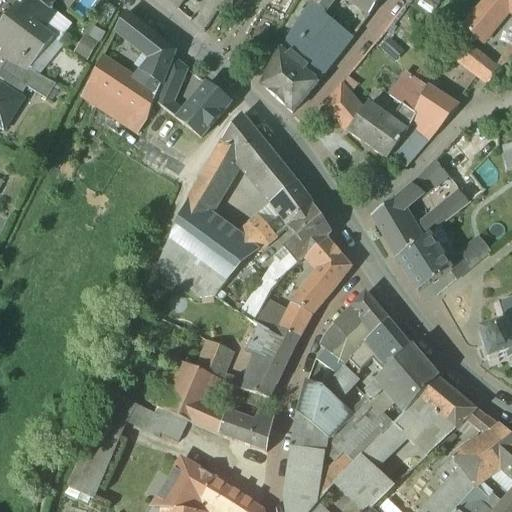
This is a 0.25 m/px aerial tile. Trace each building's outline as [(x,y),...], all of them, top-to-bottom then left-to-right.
[(17,0),(12,8),(42,30),(55,12),(50,8),(55,0),(17,0)] [(166,0),(176,8),(182,0),(166,0)] [(222,0),(217,10),(227,16),(236,0),(222,0)] [(325,10),(311,0),(285,39),(302,54),(311,41),(303,37),(312,23),(318,28),(328,37),(332,32),(338,25),(330,19),(323,14),(325,11),(325,10)] [(311,0),(325,10),(327,8),(328,5),(332,0),(311,0)] [(380,0),(350,0),(370,14),(380,0)] [(422,4),(417,0),(406,0),(402,6),(413,15),(422,4)] [(485,0),(462,28),(481,44),(510,9),(499,0),(485,0)] [(511,0),(499,0),(510,9),(511,10),(511,0)] [(42,30),(12,8),(0,24),(0,57),(6,60),(27,70),(52,38),(42,30)] [(330,11),(327,8),(325,10),(325,11),(323,14),(330,19),(334,13),(330,11)] [(173,53),(124,14),(115,32),(151,58),(141,73),(159,86),(171,57),(173,53)] [(74,50),(87,57),(102,30),(89,22),(74,50)] [(312,23),(303,37),(311,41),(318,28),(312,23)] [(353,37),(338,25),(332,32),(348,44),(353,37)] [(403,50),(387,38),(380,47),(395,60),(403,50)] [(302,54),(285,39),(278,50),(260,85),(292,113),(316,83),(298,67),(303,62),(304,58),(302,54)] [(470,48),(469,49),(459,62),(486,83),(495,69),(470,48)] [(171,57),(159,86),(157,91),(172,103),(186,68),(171,57)] [(100,59),(88,82),(103,92),(117,70),(100,59)] [(27,70),(6,60),(0,69),(0,85),(18,97),(25,87),(34,73),(27,70)] [(135,82),(117,70),(103,92),(144,119),(153,101),(155,95),(135,82)] [(400,107),(412,115),(414,117),(413,113),(427,86),(413,76),(411,79),(403,72),(386,96),(400,107)] [(34,73),(25,87),(45,100),(54,85),(34,73)] [(159,86),(141,73),(135,82),(155,95),(157,91),(159,86)] [(229,103),(205,84),(182,110),(175,119),(200,138),(229,103)] [(0,85),(0,128),(2,130),(22,100),(18,97),(0,85)] [(360,104),(340,86),(322,108),(340,125),(360,104)] [(433,91),(427,86),(413,113),(414,117),(410,124),(428,139),(457,106),(433,91)] [(172,103),(157,91),(155,95),(153,101),(163,109),(175,119),(182,110),(172,103)] [(340,125),(339,127),(387,161),(394,155),(414,117),(400,107),(389,125),(360,104),(340,125)] [(296,184),(240,116),(223,139),(238,160),(257,183),(264,189),(274,200),(296,184)] [(410,124),(394,155),(406,167),(428,139),(410,124)] [(238,160),(223,139),(188,200),(187,203),(205,215),(208,211),(238,160)] [(511,142),(501,144),(505,169),(511,167),(511,142)] [(406,167),(394,155),(387,161),(388,162),(398,176),(406,167)] [(433,161),(409,186),(421,195),(445,176),(433,161)] [(274,200),(269,204),(287,226),(295,219),(310,206),(296,184),(274,200)] [(409,186),(394,199),(403,217),(421,195),(409,186)] [(462,197),(442,213),(448,221),(468,204),(462,197)] [(403,217),(394,199),(370,217),(395,261),(419,243),(413,233),(403,217)] [(205,215),(187,203),(169,239),(189,253),(214,222),(208,218),(205,215)] [(287,226),(269,204),(246,223),(254,232),(255,231),(266,243),(287,226)] [(310,206),(295,219),(303,230),(274,254),(276,256),(288,272),(302,259),(304,257),(325,237),(329,233),(310,206)] [(438,209),(418,226),(419,228),(428,237),(448,221),(442,213),(438,209)] [(214,222),(189,253),(201,261),(226,230),(214,222)] [(428,237),(419,228),(413,233),(419,243),(428,237)] [(241,241),(226,230),(201,261),(227,280),(257,252),(241,241)] [(254,232),(241,241),(256,251),(266,243),(255,231),(254,232)] [(325,237),(304,257),(316,270),(301,290),(321,303),(333,289),(349,267),(325,237)] [(419,243),(395,261),(416,295),(450,273),(447,268),(428,237),(419,243)] [(189,253),(169,239),(154,270),(195,299),(215,296),(227,280),(201,261),(189,253)] [(477,243),(460,257),(470,269),(487,255),(477,243)] [(288,272),(276,256),(268,268),(282,278),(288,272)] [(470,269),(460,257),(447,268),(450,273),(455,281),(470,269)] [(251,294),(249,295),(263,305),(271,290),(272,291),(279,282),(282,278),(268,268),(251,294)] [(215,296),(252,324),(263,305),(249,295),(251,294),(227,280),(215,296)] [(272,291),(271,290),(263,305),(252,324),(260,328),(275,338),(280,327),(292,303),(272,291)] [(301,290),(292,303),(280,327),(299,337),(311,315),(321,303),(301,290)] [(364,294),(333,326),(347,338),(355,330),(362,322),(373,333),(387,320),(364,294)] [(511,303),(499,307),(497,306),(495,308),(498,311),(505,333),(479,341),(488,370),(506,365),(508,372),(511,370),(511,303)] [(409,348),(387,320),(373,333),(358,348),(343,367),(354,379),(372,361),(384,374),(409,348)] [(362,322),(355,330),(358,333),(350,341),(358,348),(373,333),(362,322)] [(333,326),(323,337),(319,345),(323,350),(330,354),(347,338),(333,326)] [(299,337),(280,327),(275,338),(260,328),(249,348),(247,353),(253,356),(283,370),(299,337)] [(205,341),(189,332),(176,363),(193,370),(205,341)] [(350,341),(334,357),(343,364),(358,348),(350,341)] [(206,342),(195,369),(207,375),(219,347),(206,342)] [(438,380),(409,348),(384,374),(363,395),(378,409),(388,399),(398,409),(404,416),(438,380)] [(330,354),(323,350),(317,361),(335,373),(343,364),(334,357),(330,354)] [(283,370),(253,356),(247,371),(240,389),(259,396),(268,399),(283,370)] [(193,370),(176,363),(157,408),(168,413),(189,424),(198,406),(198,405),(207,384),(210,378),(193,370)] [(343,367),(322,389),(323,390),(321,392),(332,402),(354,379),(343,367)] [(220,382),(210,378),(207,384),(218,387),(220,382)] [(476,412),(438,380),(404,416),(393,427),(405,438),(413,446),(439,418),(454,432),(476,412)] [(322,389),(306,383),(296,416),(297,416),(325,441),(328,441),(350,419),(332,402),(321,392),(323,390),(322,389)] [(128,396),(117,389),(106,407),(118,413),(128,396)] [(259,396),(255,425),(225,415),(218,437),(265,453),(273,417),(274,401),(268,399),(259,396)] [(225,415),(198,405),(198,406),(189,424),(218,437),(225,415)] [(168,413),(157,408),(145,435),(154,441),(168,413)] [(398,409),(386,421),(392,426),(393,427),(404,416),(398,409)] [(386,421),(378,414),(339,453),(343,457),(352,466),(360,459),(392,426),(386,421)] [(325,441),(297,416),(292,432),(282,500),(284,511),(309,511),(315,506),(319,480),(325,442),(325,441)] [(489,422),(480,436),(483,440),(498,428),(489,422)] [(392,426),(360,459),(372,469),(405,438),(393,427),(392,426)] [(483,440),(479,443),(478,442),(454,461),(476,490),(511,462),(511,442),(498,428),(483,440)] [(452,435),(435,450),(439,454),(455,439),(452,435)] [(343,457),(319,480),(315,506),(334,485),(352,466),(343,457)] [(372,469),(360,459),(352,466),(334,485),(356,507),(361,511),(364,511),(366,511),(367,509),(371,511),(393,490),(385,482),(372,469)] [(199,471),(181,461),(152,509),(159,509),(160,509),(183,511),(205,511),(206,505),(198,500),(211,479),(211,480),(212,478),(200,471),(199,471)] [(445,488),(423,511),(451,511),(476,490),(454,461),(434,478),(445,488)] [(511,511),(511,462),(476,490),(455,511),(511,511)] [(401,467),(385,482),(393,490),(409,475),(401,467)] [(211,480),(211,479),(198,500),(206,505),(217,511),(251,511),(255,507),(211,480)]
